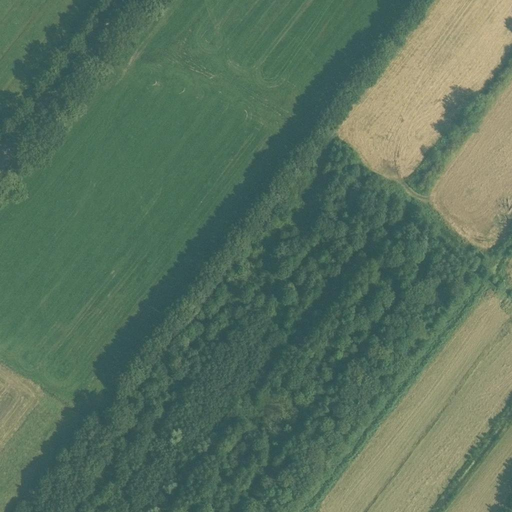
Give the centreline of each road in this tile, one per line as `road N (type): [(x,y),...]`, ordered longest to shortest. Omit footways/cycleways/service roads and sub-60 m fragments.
road 1 (track): [(16,169),(143,0)]
road 2 (tertiary): [(4,161),(130,0)]
